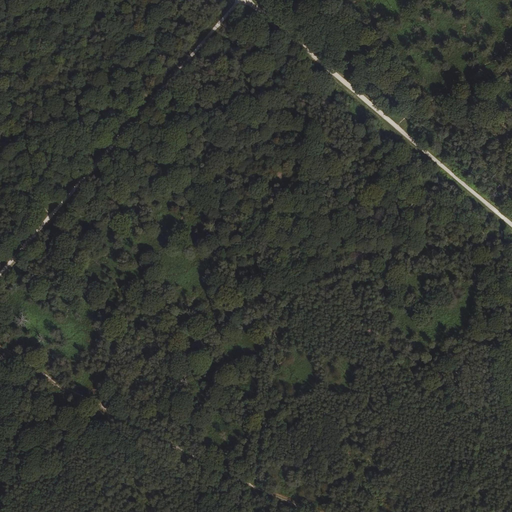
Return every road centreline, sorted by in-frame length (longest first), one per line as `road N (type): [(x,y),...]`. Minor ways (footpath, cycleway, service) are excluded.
road 1 (track): [(0,275),(240,0)]
road 2 (track): [(248,0),(511,224)]
